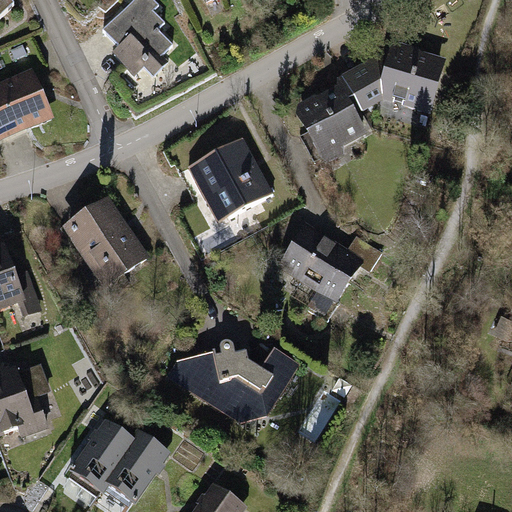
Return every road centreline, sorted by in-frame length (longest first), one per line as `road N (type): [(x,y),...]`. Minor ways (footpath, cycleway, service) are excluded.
road 1 (residential): [(391,0),(116,150)]
road 2 (unknown): [(116,150),(236,332)]
road 3 (residential): [(116,150),(43,0)]
road 4 (residential): [(116,150),(0,193)]
